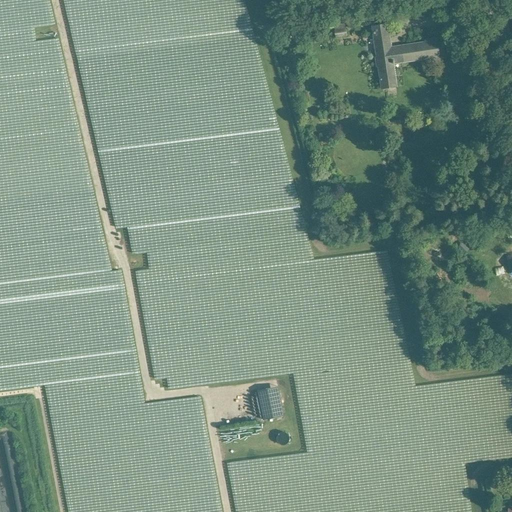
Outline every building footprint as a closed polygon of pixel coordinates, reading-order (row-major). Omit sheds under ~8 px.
[(387,24),(372,27),(374,38),(377,37),(378,43),(375,44),(377,57),(373,58),(375,67),(378,67),(381,86),(396,84),(393,64),(426,59),(427,65),(440,63),(436,39),(425,40),(426,43),(399,47),(399,48),(391,49),(387,24)] [(462,242),(456,248),(461,252),(466,247),(462,242)] [(257,390),(264,420),(283,416),(277,386),(257,390)] [(249,416),(257,415),(254,400),(246,402),(249,416)] [(0,511),(12,511),(5,468),(0,469),(0,511)]
